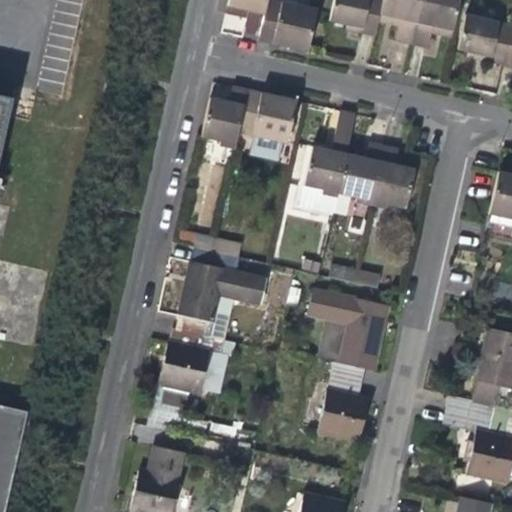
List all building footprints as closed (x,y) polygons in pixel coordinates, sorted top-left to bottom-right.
[(226,0),(224,10),(237,13),(236,20),(243,22),(240,36),(255,40),(264,1),(264,0),(226,0)] [(330,0),(325,24),(343,28),(358,32),(357,37),(355,47),(368,50),(374,23),(375,17),(379,0),(330,0)] [(390,20),(388,27),(394,28),(391,43),(407,46),(417,0),(379,0),(375,17),(390,20)] [(435,31),(448,34),(456,0),(417,0),(407,46),(423,50),(426,36),(434,37),(435,31)] [(313,13),(264,1),(255,40),(254,45),(276,49),(303,55),(313,13)] [(228,18),(236,20),(237,13),(224,10),(223,17),(228,18)] [(382,25),(388,27),(390,20),(375,17),(374,23),(382,25)] [(484,59),(483,64),(497,67),(506,27),(463,17),(455,53),(470,56),(484,59)] [(508,27),(506,27),(497,67),(499,67),(508,27)] [(511,28),(508,27),(499,67),(511,69),(511,28)] [(348,35),(357,37),(358,32),(343,28),(342,34),(348,35)] [(447,40),(448,34),(435,31),(434,37),(442,39),(447,40)] [(229,155),(233,138),(243,94),(228,91),(225,107),(206,103),(196,142),(216,146),(215,151),(229,155)] [(268,100),(243,94),(233,138),(282,149),(291,105),(268,100)] [(0,95),(0,509),(22,411),(0,406),(0,128),(7,97),(0,95)] [(96,96),(93,112),(103,114),(106,98),(96,96)] [(315,200),(332,204),(333,199),(342,159),(346,143),(352,119),(335,115),(326,155),(317,153),(306,151),(298,190),(317,195),(315,200)] [(356,162),(342,159),(333,199),(352,203),(351,208),(366,212),(379,151),(365,148),(361,164),(356,162)] [(382,152),(379,151),(366,212),(368,212),(382,152)] [(395,155),(382,152),(368,212),(381,215),(382,210),(401,214),(410,175),(402,173),(391,171),(395,155)] [(485,218),(511,224),(511,179),(495,176),(485,218)] [(329,218),(332,204),(315,200),(317,195),(298,190),(293,210),(329,218)] [(194,238),(191,252),(207,255),(210,242),(194,238)] [(235,247),(210,242),(207,255),(232,261),(235,247)] [(229,275),(232,261),(207,255),(191,252),(184,284),(173,334),(204,341),(213,298),(254,307),(260,282),(229,275)] [(329,282),(348,286),(351,276),(332,272),(329,282)] [(370,280),(353,276),(351,287),(367,291),(370,280)] [(333,367),(355,372),(368,375),(378,333),(383,311),(308,293),(302,318),(343,327),(333,367)] [(449,401),(445,416),(485,425),(489,410),(494,390),(505,393),(511,366),(511,339),(482,333),(475,366),(466,405),(449,401)] [(218,344),(204,341),(173,334),(170,348),(165,347),(164,353),(156,389),(197,399),(206,357),(215,359),(218,344)] [(325,365),(322,379),(352,386),(355,372),(333,367),(325,365)] [(319,393),(321,394),(349,400),(352,386),(322,379),(319,393)] [(361,403),(349,400),(321,394),(311,435),(352,444),(358,418),(361,403)] [(485,425),(445,416),(442,430),(471,437),(482,439),(502,443),(508,415),(489,410),(485,425)] [(482,439),(471,437),(467,455),(462,478),(506,488),(507,483),(511,484),(511,445),(502,443),(482,439)] [(171,511),(183,457),(154,451),(148,473),(147,478),(137,476),(129,511),(171,511)] [(295,499),(292,511),(337,511),(338,508),(295,499)] [(454,511),(485,511),(486,509),(457,502),(454,511)]
